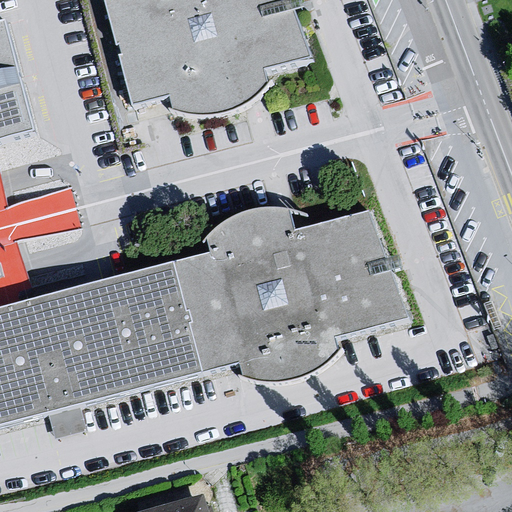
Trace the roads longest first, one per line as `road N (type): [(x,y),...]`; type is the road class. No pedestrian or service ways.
road 1 (unclassified): [(511,384),(26,511)]
road 2 (tertiary): [(445,0),(511,175)]
